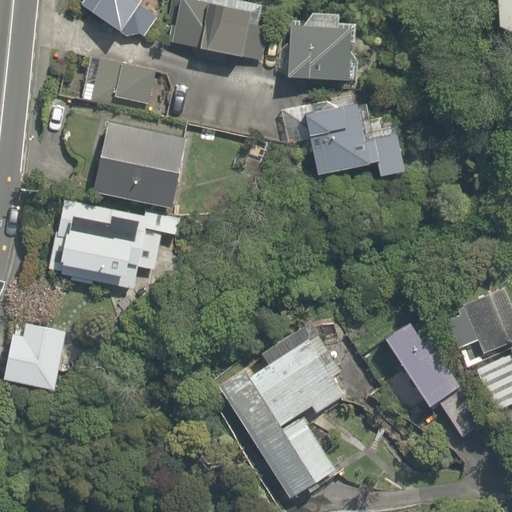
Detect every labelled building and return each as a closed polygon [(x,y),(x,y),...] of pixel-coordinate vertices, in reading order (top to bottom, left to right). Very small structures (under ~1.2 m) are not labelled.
[(165,6),(157,0),(95,0),(88,10),(136,45),(165,6)] [(511,0),(501,0),(508,58),(511,57),(511,0)] [(185,3),(178,48),(206,52),(205,64),(273,73),(281,16),(185,3)] [(366,35),(302,35),(302,91),(366,92),(366,35)] [(91,58),(46,50),(39,90),(83,98),(91,58)] [(155,67),(104,60),(97,102),(148,109),(155,67)] [(363,138),(359,114),(314,121),(325,191),(395,180),(398,195),(432,190),(426,148),(407,151),(404,132),(363,138)] [(114,132),(103,193),(182,207),(193,146),(114,132)] [(49,273),(145,288),(148,272),(159,273),(164,237),(184,240),(188,217),(70,199),(64,235),(55,234),(49,273)] [(438,300),(451,344),(474,337),(478,350),(511,339),(511,338),(495,282),(438,300)] [(365,328),(414,405),(452,381),(403,304),(365,328)] [(308,317),(247,351),(249,355),(205,379),(272,497),(329,465),(295,405),(303,400),(308,409),(347,387),(308,317)] [(47,351),(50,339),(8,329),(0,364),(0,371),(39,381),(42,371),(50,373),(55,353),(47,351)] [(473,413),(454,386),(430,403),(449,430),(473,413)]
